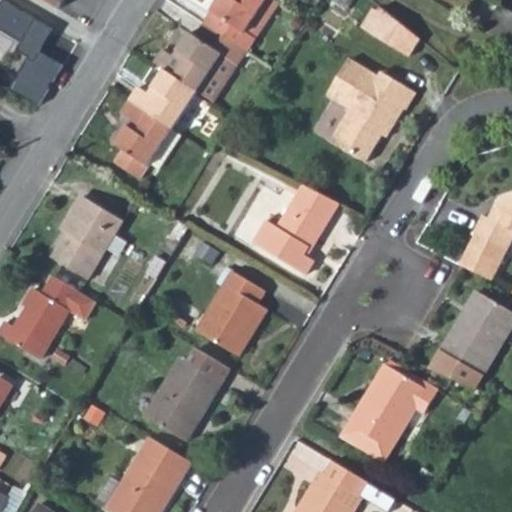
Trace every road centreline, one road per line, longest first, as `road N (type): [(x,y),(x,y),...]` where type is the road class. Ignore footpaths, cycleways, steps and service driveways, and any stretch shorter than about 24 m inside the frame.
road 1 (residential): [(511,115),(472,120),(446,148),(230,511)]
road 2 (residential): [(135,0),(0,226)]
